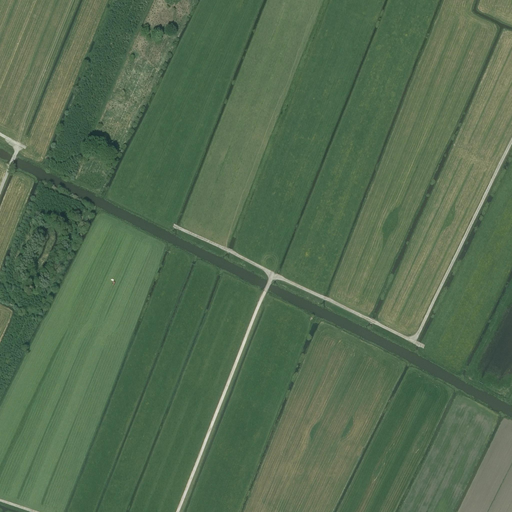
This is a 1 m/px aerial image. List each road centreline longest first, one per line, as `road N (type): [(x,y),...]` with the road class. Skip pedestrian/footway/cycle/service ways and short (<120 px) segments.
road 1 (track): [(272,275),(413,341),(511,144)]
road 2 (track): [(177,511),(272,275)]
